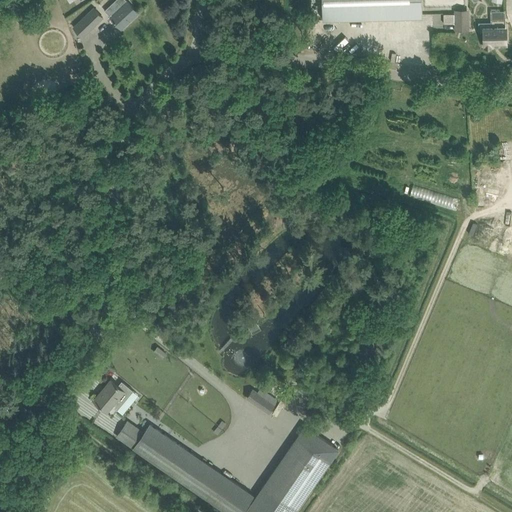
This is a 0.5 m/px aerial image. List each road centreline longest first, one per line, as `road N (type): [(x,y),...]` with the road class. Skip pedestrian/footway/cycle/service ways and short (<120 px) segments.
road 1 (unclassified): [(0,415),(92,333),(110,269),(117,137),(157,83),(198,51)]
road 2 (unclassified): [(511,91),(198,51)]
road 3 (track): [(362,424),(388,405),(467,221),(511,211)]
road 4 (track): [(368,428),(469,489),(484,477)]
